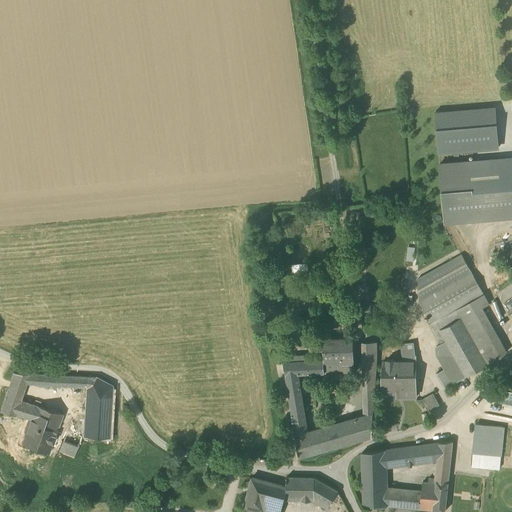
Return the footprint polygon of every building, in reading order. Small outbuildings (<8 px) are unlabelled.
[(498,147),(495,107),(435,112),(439,152),(498,147)] [(511,157),(439,164),(444,224),(511,217),(511,157)] [(418,290),(419,301),(472,272),(463,258),(462,254),(418,279),(418,290)] [(419,301),(431,323),(435,321),(456,310),(484,294),(472,272),(419,301)] [(484,294),(456,310),(460,318),(487,365),(501,357),(507,352),(482,307),(489,304),(484,294)] [(435,321),(440,330),(460,318),(456,310),(435,321)] [(487,365),(460,318),(440,330),(446,341),(458,362),(466,377),(487,365)] [(440,345),(446,341),(440,330),(435,321),(431,323),(429,324),(440,345)] [(324,360),(324,373),(354,372),(353,338),(323,339),(324,360)] [(445,369),(453,384),(466,377),(458,362),(446,341),(440,345),(436,346),(437,355),(445,369)] [(362,343),(364,416),(373,413),(377,358),(377,343),(362,343)] [(401,344),(402,355),(415,356),(414,343),(401,344)] [(417,356),(415,356),(402,355),(402,356),(403,356),(403,362),(404,389),(401,389),(401,396),(416,396),(417,396),(416,357),(418,356),(417,356)] [(283,362),(292,417),(305,415),(298,374),(324,373),(324,360),(283,362)] [(401,389),(404,389),(403,362),(394,362),(394,360),(386,360),(386,362),(382,362),(381,389),(401,389)] [(444,388),(445,389),(453,384),(445,369),(436,374),(444,388)] [(26,384),(86,388),(87,377),(29,374),(28,374),(14,373),(13,373),(10,382),(25,385),(26,384)] [(96,378),(87,377),(86,388),(83,436),(109,438),(112,386),(96,378)] [(23,392),(25,385),(10,382),(7,389),(23,392)] [(20,401),(23,392),(7,389),(0,410),(0,412),(29,419),(30,416),(40,419),(36,430),(55,436),(59,424),(62,415),(20,401)] [(439,401),(448,396),(444,389),(435,393),(439,401)] [(422,400),(428,412),(439,405),(433,394),(422,400)] [(371,438),(373,413),(364,416),(308,431),(295,435),(299,458),(371,438)] [(306,422),(305,415),(292,417),(293,424),(306,422)] [(21,444),(49,454),(49,453),(48,453),(50,449),(52,444),(54,438),(55,436),(36,430),(40,419),(30,416),(29,419),(25,429),(27,430),(26,433),(24,432),(24,433),(25,433),(22,444),(21,444)] [(308,431),(306,422),(293,424),(295,435),(308,431)] [(54,438),(61,441),(78,447),(81,438),(81,437),(81,436),(60,428),(61,425),(59,424),(55,436),(54,438)] [(500,456),(503,426),(475,424),(473,454),(500,456)] [(52,444),(50,449),(57,452),(61,441),(54,438),(52,444)] [(73,458),(78,447),(61,441),(57,452),(73,458)] [(452,442),(439,443),(437,461),(437,464),(450,465),(452,442)] [(385,468),(437,461),(439,443),(388,450),(384,450),(385,468)] [(363,503),(386,506),(386,499),(385,487),(385,468),(384,450),(362,453),(363,503)] [(472,466),(499,469),(500,456),(473,454),(472,466)] [(448,483),(449,472),(436,470),(435,479),(434,482),(436,482),(436,481),(448,483)] [(313,498),(329,507),(337,491),(314,478),(286,477),(286,487),(287,488),(285,497),(313,498)] [(280,511),(285,497),(287,488),(286,487),(261,481),(261,480),(251,478),(244,506),(262,511),(280,511)] [(421,490),(420,498),(419,509),(445,511),(448,483),(436,481),(436,482),(434,482),(435,479),(428,478),(428,483),(422,483),(421,490)] [(421,490),(385,487),(386,499),(406,500),(406,497),(413,497),(412,508),(415,508),(416,498),(420,498),(421,490)] [(406,497),(406,500),(405,507),(412,508),(413,497),(406,497)] [(386,506),(405,507),(406,500),(386,499),(386,506)]
